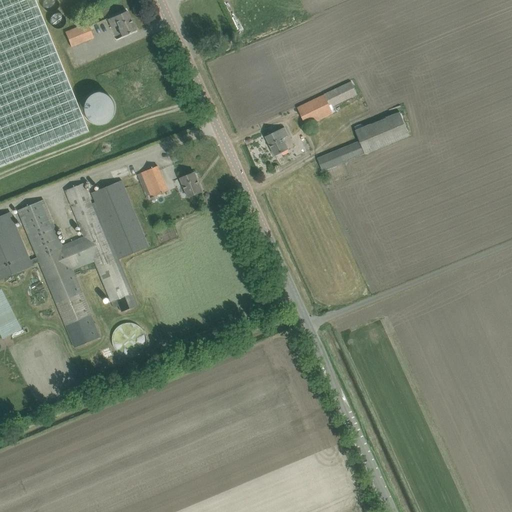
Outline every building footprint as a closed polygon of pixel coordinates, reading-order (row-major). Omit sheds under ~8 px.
[(0,0),(0,166),(88,131),(34,0),(0,0)] [(118,26),(122,37),(136,31),(127,11),(108,19),(113,28),(118,26)] [(65,32),(71,47),(93,38),(87,23),(65,32)] [(297,108),(303,120),(306,126),(336,112),(333,106),(357,95),(351,82),(297,108)] [(318,159),(323,172),(411,135),(401,111),(356,130),(360,141),(318,159)] [(285,127),(266,137),(275,156),(289,149),(283,138),(289,135),(285,127)] [(158,166),(138,174),(148,199),(168,191),(158,166)] [(181,178),(189,197),(203,191),(195,172),(181,178)] [(11,212),(0,216),(0,280),(33,267),(33,265),(39,262),(75,348),(101,337),(91,315),(93,314),(74,270),(94,262),(114,308),(119,306),(122,312),(132,308),(138,305),(119,259),(150,247),(123,181),(92,193),(96,202),(92,204),(84,183),(65,190),(84,236),(63,245),(44,199),(20,209),(19,212),(37,257),(31,260),(11,212)] [(0,337),(1,340),(24,330),(5,288),(0,290),(0,337)] [(143,342),(143,339),(143,336),(142,332),(140,330),(138,327),(134,324),(132,323),(128,322),(125,322),(121,323),(118,324),(116,325),(113,328),(111,330),(110,334),(109,337),(109,340),(109,343),(110,346),(112,349),(114,352),(117,354),(120,355),(124,356),(127,356),(131,356),(133,355),(136,353),(138,351),(140,349),(142,346),(143,342)]
